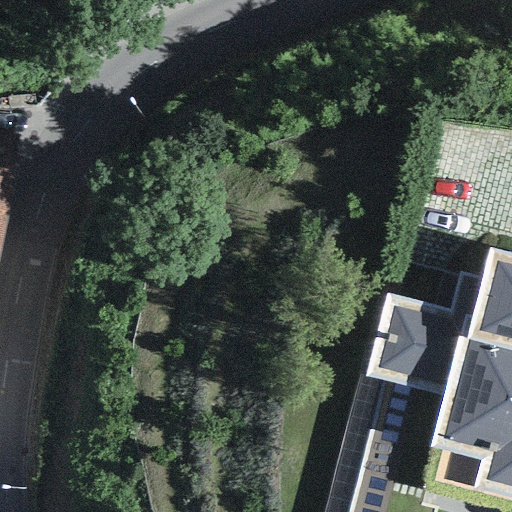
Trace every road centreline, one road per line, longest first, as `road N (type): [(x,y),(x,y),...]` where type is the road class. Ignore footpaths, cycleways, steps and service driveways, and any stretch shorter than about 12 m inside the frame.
road 1 (tertiary): [(290,0),(146,64),(65,149)]
road 2 (tertiary): [(65,149),(24,247),(0,407)]
